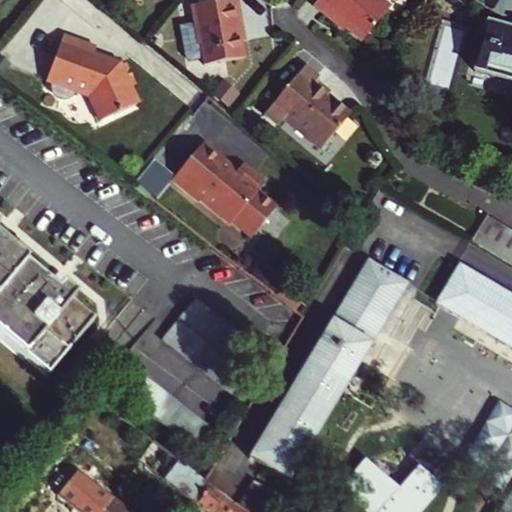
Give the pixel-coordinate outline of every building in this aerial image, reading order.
[(222,0),(192,5),(199,45),(202,45),(205,66),(245,60),(240,30),(244,29),(238,0),(222,0)] [(381,0),(320,0),(316,5),(327,15),(330,12),(363,41),(392,9),(381,0)] [(511,31),(508,31),(511,22),(511,0),(468,0),(493,15),(477,75),(511,83),(511,31)] [(97,43),(63,31),(46,77),(89,92),(101,118),(138,101),(130,85),(134,83),(124,61),(115,66),(113,62),(105,59),(104,55),(102,54),(98,54),(94,55),(93,55),(97,43)] [(324,76),(310,64),(269,113),(283,125),(289,117),(325,148),(355,113),(318,82),(324,76)] [(227,158),(204,139),(173,178),(200,200),(203,196),(233,220),(234,218),(253,234),(277,205),(258,189),(259,188),(256,186),(263,178),(242,162),(236,170),(225,161),(227,158)] [(157,157),(139,180),(158,195),(177,172),(157,157)] [(472,243),(511,266),(511,232),(487,218),(472,243)] [(0,338),(48,379),(94,324),(71,304),(76,298),(61,286),(56,292),(0,244),(0,338)] [(368,261),(250,458),(290,482),(408,285),(368,261)] [(511,297),(460,266),(437,305),(511,350),(511,297)] [(200,301),(167,343),(238,398),(255,376),(244,368),(260,348),(200,301)] [(129,362),(113,383),(203,453),(219,432),(129,362)] [(96,397),(82,415),(107,434),(121,416),(96,397)] [(121,416),(107,434),(140,460),(154,442),(121,416)] [(154,442),(140,460),(164,479),(178,461),(154,442)] [(79,472),(53,452),(33,478),(59,498),(79,472)] [(340,487),(368,511),(422,511),(449,483),(415,453),(393,477),(369,456),(340,487)] [(206,483),(178,461),(164,479),(196,504),(210,486),(206,483)] [(110,497),(79,472),(59,498),(76,511),(100,511),(111,498),(110,497)] [(121,489),(142,506),(153,492),(132,475),(121,489)] [(255,481),(238,508),(242,511),(271,511),(280,497),(255,481)] [(152,511),(168,492),(159,485),(153,492),(142,506),(149,511),(152,511)] [(226,498),(210,486),(196,504),(206,511),(229,511),(235,505),(226,498)] [(511,511),(511,491),(499,511),(511,511)] [(129,511),(111,498),(100,511),(129,511)]
